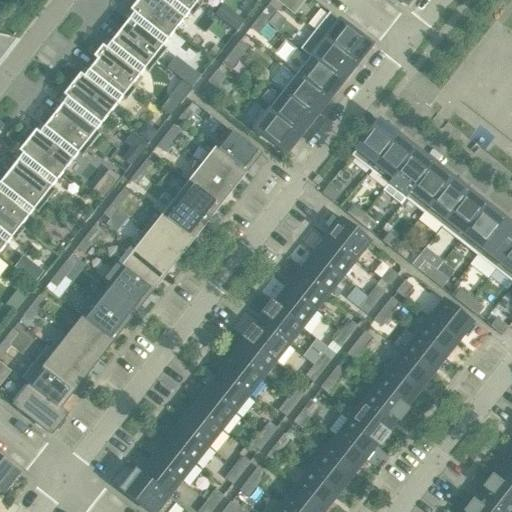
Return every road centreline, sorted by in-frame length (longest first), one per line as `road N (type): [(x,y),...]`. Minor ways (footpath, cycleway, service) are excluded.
road 1 (residential): [(68,481),(412,42)]
road 2 (residential): [(399,511),(511,367)]
